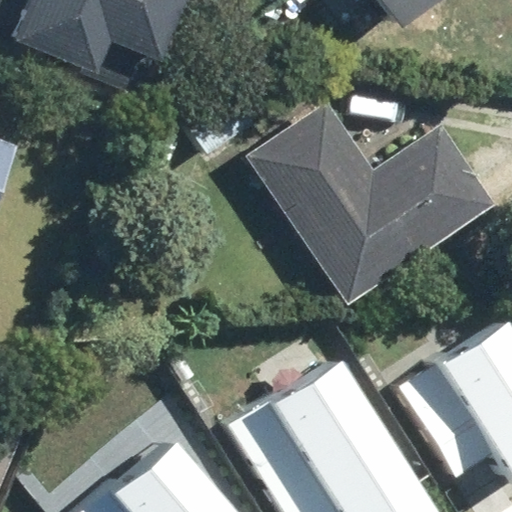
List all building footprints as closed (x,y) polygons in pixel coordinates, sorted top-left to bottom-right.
[(3,0),(0,9),(0,65),(107,109),(151,0),(3,0)] [(361,0),(377,20),(403,0),(361,0)] [(320,92),(238,146),(342,300),(494,198),(441,119),(370,166),(320,92)] [(0,195),(20,143),(0,135),(0,195)] [(511,468),(511,350),(485,309),(413,355),(419,364),(394,381),(446,460),(475,442),(498,478),(511,468)] [(421,511),(425,509),(316,349),(216,417),(280,511),(421,511)] [(0,406),(0,480),(27,419),(0,406)] [(222,511),(150,427),(81,485),(62,501),(71,511),(222,511)]
